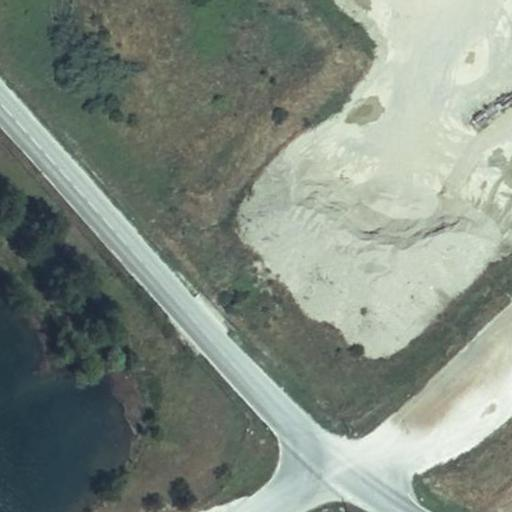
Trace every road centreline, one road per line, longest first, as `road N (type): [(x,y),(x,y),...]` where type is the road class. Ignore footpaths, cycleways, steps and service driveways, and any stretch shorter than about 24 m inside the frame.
road 1 (tertiary): [(331,466),(0,98)]
road 2 (unknown): [(511,321),(411,417),(331,466)]
